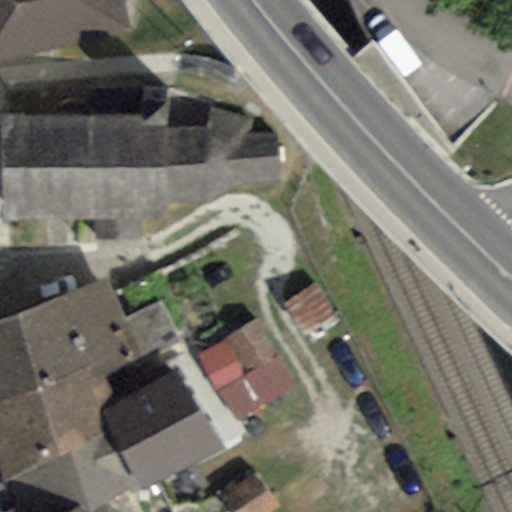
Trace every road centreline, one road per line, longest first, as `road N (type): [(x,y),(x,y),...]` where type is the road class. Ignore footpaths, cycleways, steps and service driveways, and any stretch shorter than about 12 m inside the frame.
road 1 (primary): [(500,276),(244,0)]
road 2 (unclassified): [(511,66),(453,46),(399,0)]
